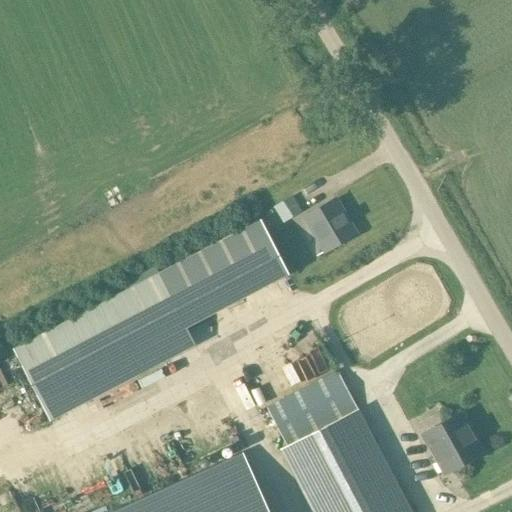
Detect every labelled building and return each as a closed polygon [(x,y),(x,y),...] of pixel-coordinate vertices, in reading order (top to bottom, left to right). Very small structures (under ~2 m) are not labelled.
[(275,207),(284,222),(302,211),(293,195),(275,207)] [(305,217),(325,251),(356,233),(337,199),(305,217)] [(159,271),(13,346),(50,418),(196,343),(187,326),(287,274),(258,220),(159,271)] [(267,407),(287,445),(357,409),(337,370),(267,407)] [(413,511),(360,409),(281,450),(313,511),(413,511)] [(440,446),(453,468),(483,452),(461,413),(423,434),(432,450),(440,446)] [(269,511),(245,458),(126,511),(269,511)]
